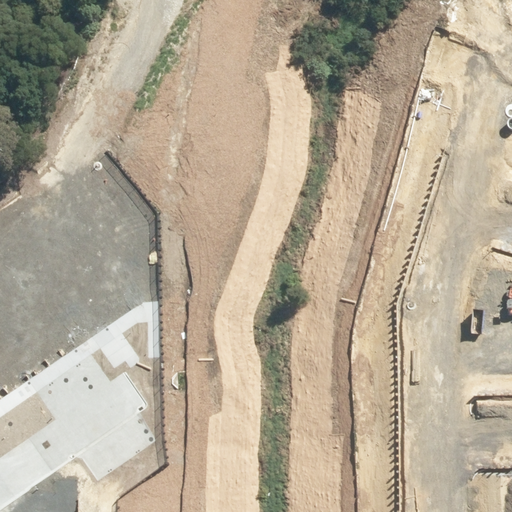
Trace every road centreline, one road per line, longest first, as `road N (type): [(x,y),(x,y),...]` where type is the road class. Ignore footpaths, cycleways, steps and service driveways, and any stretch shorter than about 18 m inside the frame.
road 1 (residential): [(442,511),(442,318),(511,86)]
road 2 (residential): [(0,479),(122,391)]
